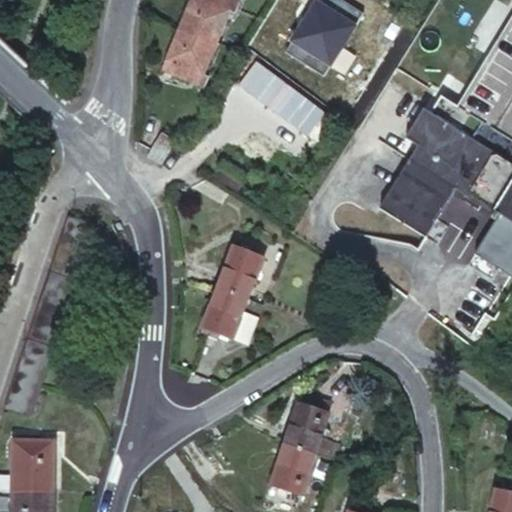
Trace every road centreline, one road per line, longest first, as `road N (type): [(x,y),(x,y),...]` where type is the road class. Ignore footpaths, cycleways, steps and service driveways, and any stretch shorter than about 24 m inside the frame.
road 1 (residential): [(84,147),(123,187),(150,242),(151,333),(129,436)]
road 2 (residential): [(378,347),(342,336),(300,346),(129,436)]
road 3 (residential): [(0,367),(84,147)]
road 4 (unknown): [(286,66),(160,172),(139,211)]
road 5 (residential): [(422,511),(421,440),(407,379),(378,347)]
road 6 (unknown): [(378,347),(447,287),(440,245),(455,217)]
road 7 (residential): [(378,347),(452,372),(511,423)]
road 8 (residential): [(84,147),(115,66),(127,0)]
